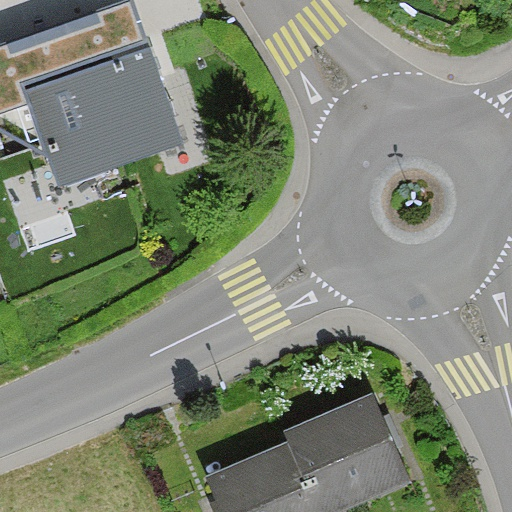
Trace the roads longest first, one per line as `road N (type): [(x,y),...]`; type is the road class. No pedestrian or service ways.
road 1 (residential): [(0,418),(258,303),(348,251)]
road 2 (residential): [(444,274),(493,366),(511,430)]
road 3 (residential): [(283,0),(370,131)]
road 4 (residential): [(444,274),(471,256),(488,228),(490,180),(476,151)]
road 5 (residential): [(370,131),(334,177),(332,216),(348,251)]
